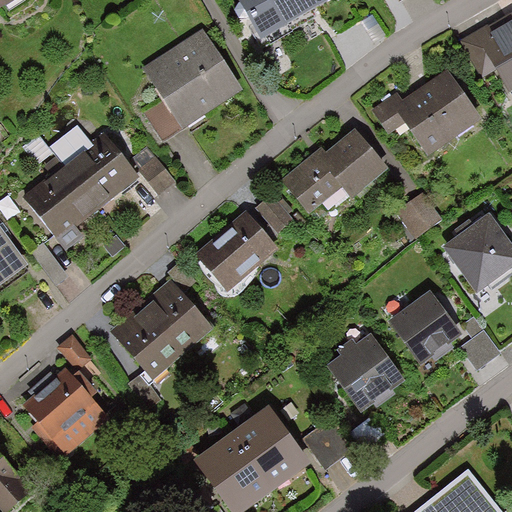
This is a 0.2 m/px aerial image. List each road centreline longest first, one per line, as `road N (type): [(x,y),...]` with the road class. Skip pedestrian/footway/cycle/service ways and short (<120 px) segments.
road 1 (residential): [(0,376),(291,125)]
road 2 (residential): [(291,125),(476,0)]
road 3 (residential): [(338,511),(511,389)]
road 4 (residential): [(291,125),(208,0)]
